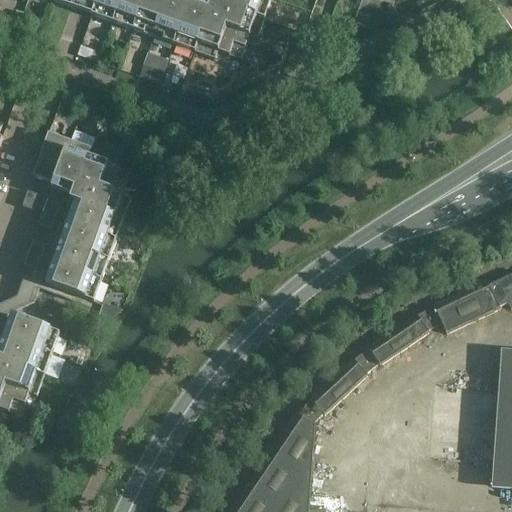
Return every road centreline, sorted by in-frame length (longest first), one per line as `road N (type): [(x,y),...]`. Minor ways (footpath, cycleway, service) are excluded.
road 1 (tertiary): [(128,511),(185,410),(262,321),(334,263),(507,159)]
road 2 (residential): [(1,230),(31,143),(10,136),(38,70),(63,61),(88,0)]
